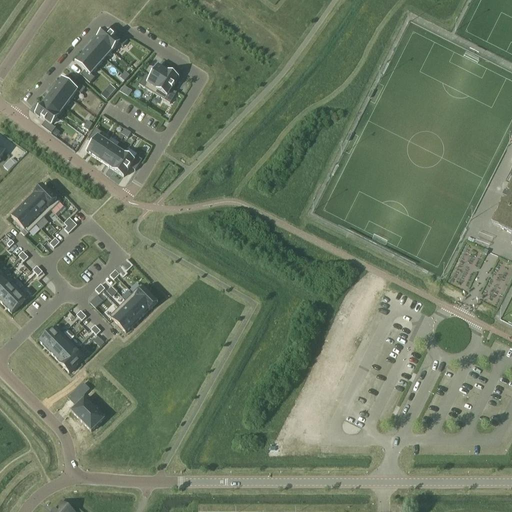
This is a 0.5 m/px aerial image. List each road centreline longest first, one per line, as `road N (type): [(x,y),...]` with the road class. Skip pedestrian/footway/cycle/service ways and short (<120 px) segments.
road 1 (unclassified): [(73,478),(511,483)]
road 2 (residential): [(15,116),(104,20),(193,71),(198,83),(124,198)]
road 3 (residential): [(45,266),(87,226),(119,261),(80,301)]
road 4 (residential): [(0,368),(62,432),(73,478)]
road 5 (residential): [(15,116),(124,198)]
